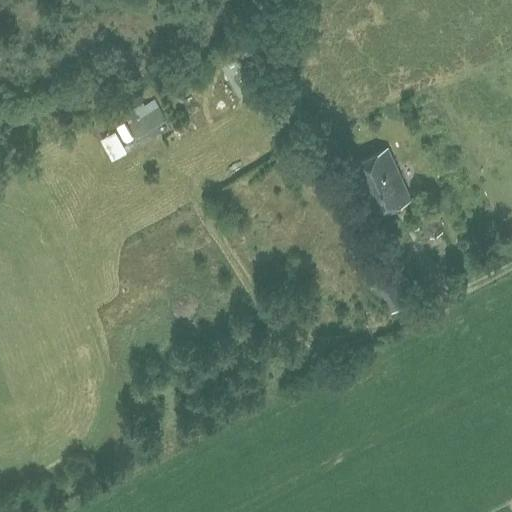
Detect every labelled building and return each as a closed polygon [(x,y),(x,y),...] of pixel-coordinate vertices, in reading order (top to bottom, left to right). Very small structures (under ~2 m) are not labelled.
[(164,119),(154,101),(145,106),(143,102),(133,108),(137,116),(129,120),(137,134),(164,119)] [(290,119),(297,136),(304,133),(310,149),(323,142),(308,110),(290,119)] [(125,132),(111,140),(123,160),(136,153),(125,132)] [(371,217),(410,200),(388,148),(349,165),(371,217)] [(429,238),(440,233),(432,214),(421,219),(429,238)] [(390,314),(417,301),(402,269),(374,281),(390,314)]
